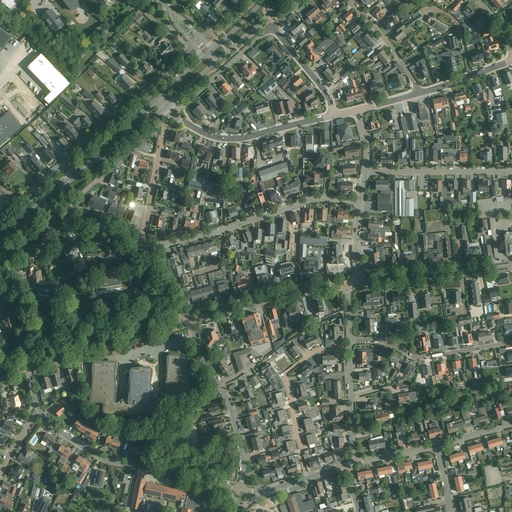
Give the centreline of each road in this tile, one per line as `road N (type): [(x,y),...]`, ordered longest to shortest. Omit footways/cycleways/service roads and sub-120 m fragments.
road 1 (residential): [(142,249),(313,199),(358,201)]
road 2 (residential): [(241,488),(106,458),(62,434),(38,409)]
road 3 (residential): [(241,488),(231,407),(187,319)]
road 4 (residential): [(194,45),(60,164)]
road 5 (residential): [(349,349),(317,352),(285,380),(307,479)]
road 6 (residential): [(333,115),(230,139),(173,114)]
road 7 (residential): [(26,364),(187,319)]
road 8 (residential): [(511,342),(422,358),(379,340),(349,341)]
road 9 (residential): [(187,319),(347,282)]
road 10 (residential): [(358,281),(511,265)]
road 11 (residential): [(365,171),(511,170)]
road 12 (residential): [(173,114),(271,26)]
